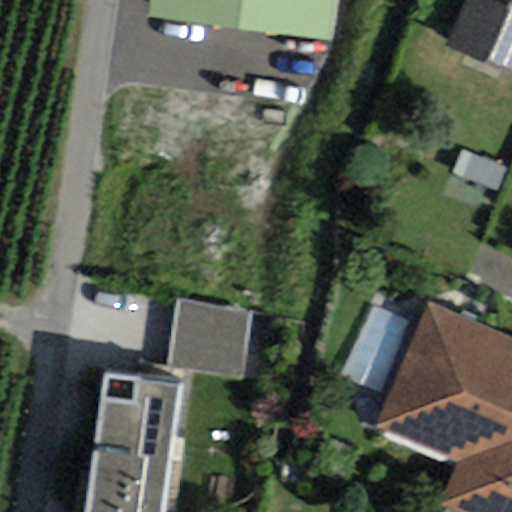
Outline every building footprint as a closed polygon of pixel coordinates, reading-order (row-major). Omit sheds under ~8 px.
[(336,39),(339,0),(148,0),(147,20),(336,39)] [(511,73),(511,0),(465,0),(446,46),(511,73)] [(507,170),(461,151),(452,174),(498,193),(507,170)] [(250,313),(175,302),(166,366),(241,376),(250,313)] [(511,511),(511,339),(427,303),(374,424),(458,461),(438,508),(446,511),(511,511)] [(162,511),(181,385),(105,374),(84,511),(162,511)]
